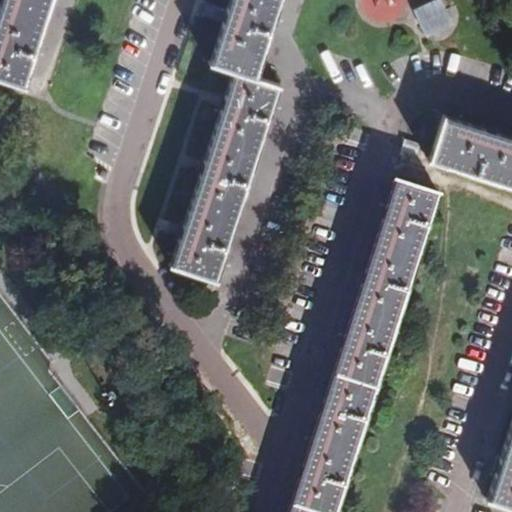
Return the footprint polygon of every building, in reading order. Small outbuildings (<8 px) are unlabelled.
[(0,0),(0,77),(22,84),(48,0),(0,0)] [(226,0),(207,62),(234,71),(171,266),(215,279),(276,83),(251,76),(275,0),(226,0)] [(418,33),(448,22),(440,0),(417,0),(407,4),(418,33)] [(360,56),(375,59),(380,29),(365,27),(360,56)] [(511,137),(439,115),(426,156),(511,183),(511,137)] [(335,511),(438,195),(395,183),(314,435),(289,511),(335,511)] [(511,416),(486,497),(487,498),(511,505),(511,416)]
